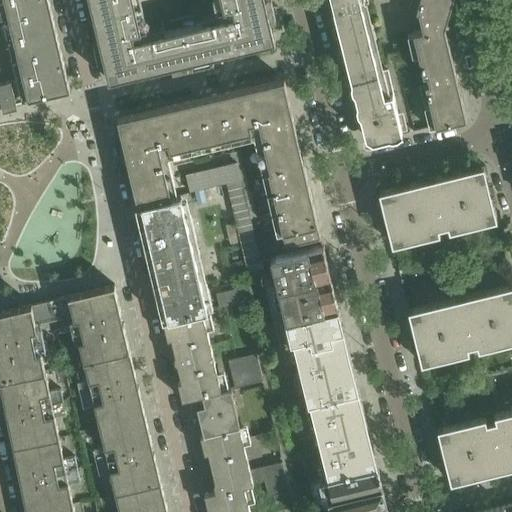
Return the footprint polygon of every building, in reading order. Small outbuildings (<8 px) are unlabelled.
[(0,0),(0,105),(3,105),(4,110),(18,107),(17,102),(71,89),(49,0),(0,0)] [(90,0),(109,80),(276,41),(265,0),(90,0)] [(332,0),(334,8),(362,2),(361,0),(332,0)] [(452,0),(412,0),(410,8),(419,10),(424,30),(445,26),(452,0)] [(403,133),(388,69),(379,71),(362,2),(334,8),(366,137),(373,141),(403,133)] [(445,26),(424,30),(414,32),(424,74),(428,74),(430,83),(426,84),(431,104),(424,105),(429,127),(467,118),(445,26)] [(304,162),(285,79),(202,99),(211,140),(252,131),(250,123),(259,121),(271,170),(304,162)] [(172,197),(160,144),(168,142),(170,150),(211,140),(202,99),(118,118),(138,204),(137,204),(137,205),(172,197)] [(321,235),(309,183),(304,162),(271,170),(262,172),(277,234),(279,243),(279,245),(321,235)] [(260,260),(238,163),(188,175),(191,191),(227,182),(237,222),(227,224),(231,244),(241,242),(246,263),(260,260)] [(484,164),(379,190),(393,244),(441,232),(439,227),(448,225),(450,230),(498,218),(484,164)] [(209,309),(187,215),(182,194),(172,197),(137,205),(164,319),(203,310),(209,309)] [(324,245),(271,258),(279,289),(332,277),(324,245)] [(332,277),(279,289),(286,319),(339,307),(332,277)] [(511,283),(409,309),(422,363),(470,351),(469,346),(478,343),(479,349),(511,340),(511,283)] [(131,349),(115,284),(53,299),(58,319),(74,315),(85,360),(131,349)] [(221,306),(254,298),(252,286),(219,294),(221,306)] [(48,300),(0,311),(0,379),(46,370),(36,324),(53,320),(48,300)] [(339,307),(286,319),(276,321),(281,343),(289,341),(295,366),(350,352),(339,307)] [(203,310),(164,319),(168,338),(172,338),(182,380),(178,381),(183,399),(196,396),(222,390),(203,310)] [(251,327),(259,325),(256,313),(248,315),(251,327)] [(131,349),(85,360),(89,380),(78,382),(84,407),(95,405),(100,427),(146,416),(131,349)] [(364,409),(356,375),(350,352),(295,366),(304,403),(307,402),(312,421),(364,409)] [(229,359),(235,387),(263,380),(257,353),(229,359)] [(46,370),(0,379),(0,380),(14,447),(60,437),(55,416),(67,413),(61,388),(50,391),(46,370)] [(240,425),(232,388),(222,390),(196,396),(204,433),(205,434),(240,425)] [(486,415),(438,427),(451,481),(511,466),(511,408),(495,413),(496,418),(487,421),(486,415)] [(378,465),(369,428),(364,409),(312,421),(326,478),(378,465)] [(146,416),(100,427),(105,446),(94,449),(100,474),(111,471),(116,494),(162,483),(146,416)] [(251,511),(248,501),(245,485),(265,480),(269,495),(290,490),(283,461),(251,469),(240,425),(205,434),(204,433),(215,478),(218,489),(205,492),(209,510),(213,510),(213,511),(251,511)] [(60,437),(14,447),(27,511),(37,511),(74,505),(69,483),(81,481),(75,456),(64,458),(60,437)] [(378,465),(326,478),(323,479),(315,480),(320,500),(334,497),(383,485),(378,465)] [(168,511),(162,483),(116,494),(120,511),(168,511)] [(383,485),(334,497),(337,509),(331,510),(331,511),(349,511),(387,503),(383,485)] [(389,511),(387,503),(349,511),(389,511)] [(511,511),(511,503),(493,508),(485,511),(484,511),(511,511)]
